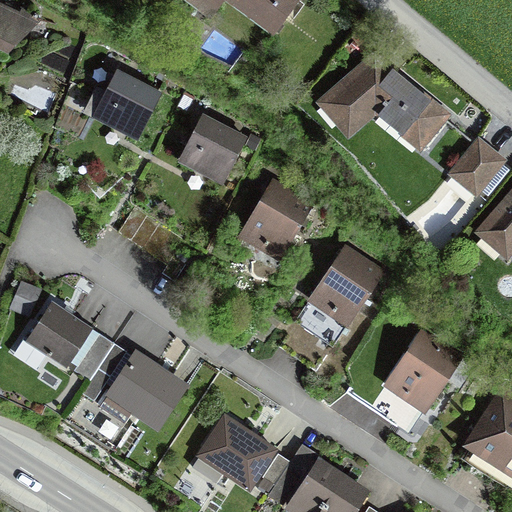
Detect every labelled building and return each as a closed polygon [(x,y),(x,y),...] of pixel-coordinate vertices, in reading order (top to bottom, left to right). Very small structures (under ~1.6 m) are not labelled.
[(298,0),(187,0),(211,17),(222,0),(227,0),(274,33),(298,0)] [(5,6),(0,3),(0,53),(8,57),(41,22),(28,16),(30,12),(21,8),(20,10),(7,3),(5,6)] [(451,111),(374,48),(315,99),(321,105),(316,109),(332,127),(336,123),(348,136),(376,113),(378,115),(375,119),(413,151),(417,147),(420,149),(451,111)] [(162,88),(116,63),(108,80),(99,75),(82,107),(136,135),(162,88)] [(248,132),(202,109),(177,157),(223,181),(248,132)] [(108,131),(105,137),(109,143),(116,142),(119,136),(115,130),(108,131)] [(507,158),(478,134),(447,171),(476,195),(507,158)] [(191,180),(192,187),(199,190),(205,185),(204,177),(197,175),(191,180)] [(313,201),(275,176),(239,230),(277,255),(313,201)] [(511,184),(473,229),(507,258),(511,252),(511,184)] [(175,232),(161,224),(147,215),(133,207),(117,232),(124,237),(131,241),(139,245),(145,249),(151,253),(159,258),(164,261),(172,266),(188,241),(175,232)] [(385,275),(344,248),(305,308),(307,309),(293,331),(330,355),(344,334),(345,335),(385,275)] [(31,316),(42,286),(22,279),(10,308),(31,316)] [(90,328),(50,304),(29,339),(50,352),(48,356),(66,367),(90,328)] [(115,342),(99,332),(74,368),(88,378),(115,342)] [(459,358),(422,334),(385,389),(422,413),(459,358)] [(187,387),(136,353),(110,392),(136,409),(134,411),(159,428),(187,387)] [(511,392),(504,388),(469,440),(511,468),(511,392)] [(275,449),(221,415),(191,464),(217,480),(223,471),(250,488),(275,449)] [(354,511),(368,492),(357,485),(329,467),(321,462),(291,508),(296,511),(354,511)]
